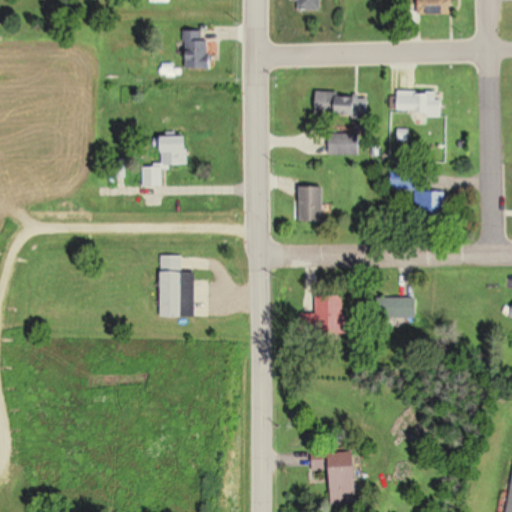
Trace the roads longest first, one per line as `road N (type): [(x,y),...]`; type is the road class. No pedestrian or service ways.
road 1 (secondary): [(264,511),(255,0)]
road 2 (residential): [(256,57),(511,50)]
road 3 (residential): [(258,262),(511,251)]
road 4 (residential): [(486,0),(492,252)]
